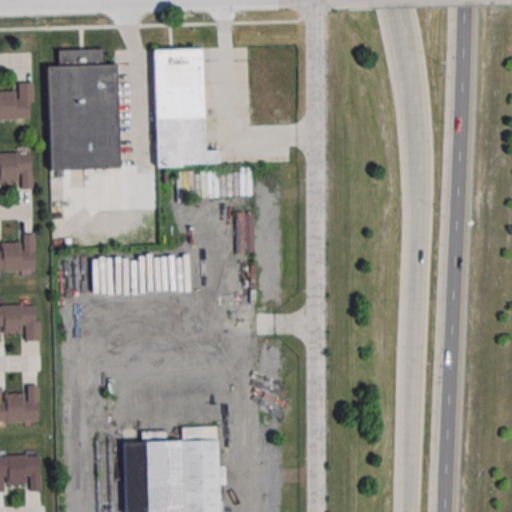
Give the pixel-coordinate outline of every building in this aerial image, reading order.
[(115,63),(118,169),(48,171),(45,66),(58,66),(57,50),(102,49),(102,64),(115,63)] [(151,50),(199,49),(203,150),(217,149),(217,164),(155,166),(151,50)] [(0,118),(29,118),(28,83),(18,83),(18,99),(15,99),(15,90),(0,90),(0,118)] [(0,153),(30,153),(31,188),(21,189),(21,173),(18,173),(18,182),(0,182),(0,153)] [(0,269),(33,269),(33,234),(22,234),(23,250),(20,250),(20,241),(0,241),(0,269)] [(0,306),(32,305),(33,321),(39,321),(39,340),(24,341),(23,325),(21,325),(21,334),(0,334),(0,306)] [(0,420),(37,420),(36,384),(26,385),(26,400),(23,401),(23,392),(2,392),(2,401),(0,401),(0,420)] [(219,511),(219,484),(224,484),(224,466),(217,466),(217,438),(214,438),(214,428),(180,429),(180,441),(122,441),(122,511),(219,511)] [(0,455),(38,454),(39,490),(28,490),(28,474),(25,474),(26,483),(4,484),(4,475),(2,476),(3,491),(0,491),(0,455)]
